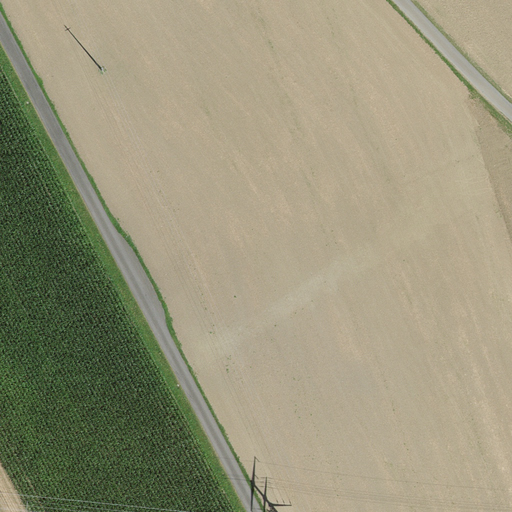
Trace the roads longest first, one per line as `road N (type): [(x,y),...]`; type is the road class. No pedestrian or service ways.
road 1 (track): [(250,511),(0,32)]
road 2 (track): [(511,115),(400,0)]
